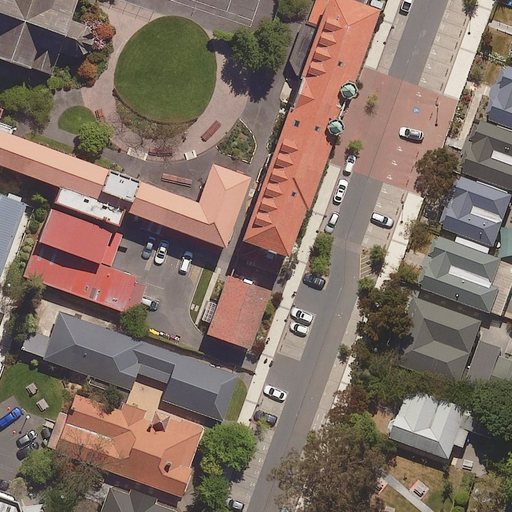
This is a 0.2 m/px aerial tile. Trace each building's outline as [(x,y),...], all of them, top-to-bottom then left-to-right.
[(0,0),(0,58),(54,77),(62,54),(79,59),(92,52),(96,39),(89,27),(73,22),(80,0),(0,0)] [(388,5),(374,0),(310,0),(302,23),(320,29),(301,84),(244,244),(297,262),(353,102),(388,5)] [(511,62),(496,111),(511,115),(511,62)] [(71,150),(0,125),(0,119),(4,107),(0,105),(0,162),(235,245),(259,175),(217,160),(204,197),(71,150)] [(511,124),(488,118),(473,166),(511,177),(511,124)] [(511,189),(468,175),(451,226),(511,245),(511,189)] [(0,272),(23,205),(0,196),(0,272)] [(21,275),(122,311),(137,271),(116,265),(106,260),(119,225),(49,199),(21,275)] [(511,265),(511,253),(448,232),(430,284),(498,307),(511,265)] [(225,274),(205,331),(248,347),(269,289),(225,274)] [(493,319),(424,295),(402,359),(471,383),(493,319)] [(51,338),(27,330),(23,342),(17,340),(12,355),(27,361),(30,354),(130,389),(136,371),(169,383),(163,399),(222,420),(238,375),(60,313),(51,338)] [(52,377),(22,366),(9,400),(40,411),(52,377)] [(77,386),(64,425),(107,439),(98,467),(181,494),(203,428),(77,386)] [(392,434),(391,439),(449,459),(454,444),(463,447),(469,430),(489,437),(495,418),(408,388),(397,419),(393,421),(390,426),(392,434)] [(181,511),(183,506),(116,482),(105,511),(181,511)] [(51,511),(48,502),(19,505),(14,494),(0,488),(0,511),(51,511)]
